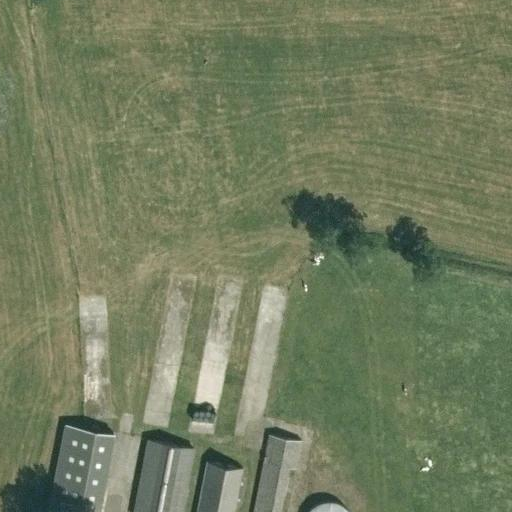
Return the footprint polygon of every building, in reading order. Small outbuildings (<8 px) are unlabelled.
[(117,350),(99,350),(98,366),(117,366),(117,350)] [(67,425),(50,511),(52,511),(95,511),(111,434),(67,425)] [(296,467),(301,439),(269,433),(252,511),(278,511),(288,465),(296,467)] [(181,511),(195,446),(149,437),(133,511),(181,511)] [(232,511),(241,467),(206,460),(195,511),(232,511)] [(350,511),(349,510),(347,508),(345,506),(343,504),(341,503),(339,502),(336,501),(334,500),(331,500),(328,499),(326,500),(323,500),(321,501),(318,502),(316,503),(314,504),(312,506),(310,508),(308,510),(307,511),(306,511),(350,511)]
